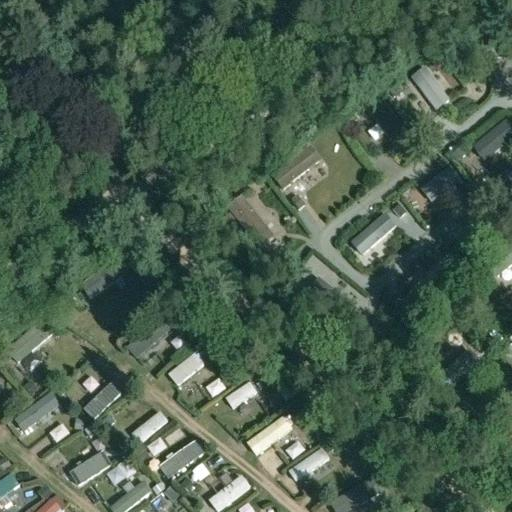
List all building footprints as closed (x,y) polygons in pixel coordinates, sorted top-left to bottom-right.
[(411,81),(436,112),(447,104),(422,72),(411,81)] [(384,109),(372,118),(397,152),(409,143),(384,109)] [(359,124),(353,116),(342,125),(348,132),(359,124)] [(485,164),(511,141),(511,127),(509,124),(475,151),(485,164)] [(310,151),(272,181),(282,194),(320,164),(310,151)] [(452,157),(458,164),(464,159),(458,152),(452,157)] [(461,184),(451,171),(421,196),(432,208),(461,184)] [(409,204),(415,199),(408,191),(402,196),(409,204)] [(297,199),(291,204),(299,214),(306,209),(297,199)] [(229,213),(260,252),(273,242),(241,203),(229,213)] [(399,209),(393,214),(400,223),(406,217),(399,209)] [(352,247),(363,260),(395,233),(385,221),(352,247)] [(491,223),(459,252),(469,264),(502,235),(491,223)] [(457,238),(452,232),(444,239),(450,245),(457,238)] [(511,250),(485,271),(495,282),(511,269),(511,250)] [(81,289),(90,301),(129,273),(120,261),(81,289)] [(408,298),(420,309),(448,281),(436,270),(408,298)] [(307,296),(345,326),(355,314),(317,284),(307,296)] [(8,353),(18,365),(56,333),(46,321),(8,353)] [(128,350),(137,361),(169,333),(159,322),(128,350)] [(186,322),(175,331),(181,338),(191,328),(186,322)] [(385,356),(384,338),(365,339),(366,357),(385,356)] [(205,358),(213,357),(213,345),(205,345),(205,358)] [(481,365),(470,353),(435,386),(447,398),(481,365)] [(177,389),(203,368),(194,357),(168,378),(177,389)] [(511,387),(508,383),(476,410),(487,422),(511,400),(511,387)] [(29,385),(23,390),(31,398),(37,393),(29,385)] [(232,412),(256,396),(249,387),(225,402),(232,412)] [(464,416),(471,410),(464,402),(457,408),(464,416)] [(54,413),(54,405),(44,405),(44,413),(54,413)] [(159,416),(132,438),(138,446),(165,424),(159,416)] [(76,432),(68,421),(36,443),(43,454),(76,432)] [(109,421),(100,429),(106,435),(114,426),(109,421)] [(255,456),(288,432),(281,422),(248,446),(255,456)] [(91,432),(83,437),(88,444),(95,439),(91,432)] [(511,452),(511,433),(496,449),(505,459),(511,452)] [(284,455),(303,452),(301,441),(282,444),(284,455)] [(157,473),(165,484),(185,469),(203,456),(195,445),(177,458),(157,473)] [(289,474),(295,484),(329,461),(322,451),(289,474)] [(143,452),(135,458),(140,463),(147,457),(143,452)] [(70,477),(78,490),(110,469),(102,457),(70,477)] [(10,469),(6,463),(0,467),(0,471),(2,475),(10,469)] [(194,485),(205,479),(197,466),(186,473),(194,485)] [(0,485),(0,502),(6,498),(9,502),(15,497),(13,493),(19,489),(10,478),(0,485)] [(240,479),(208,504),(213,511),(220,511),(249,490),(240,479)] [(352,511),(381,495),(374,482),(331,508),(333,511),(352,511)] [(134,492),(127,497),(110,511),(111,511),(127,511),(150,494),(143,485),(134,492)] [(159,486),(153,491),(157,496),(163,491),(159,486)] [(46,489),(38,496),(44,502),(51,496),(46,489)] [(174,504),(180,498),(172,489),(165,495),(174,504)] [(160,511),(174,511),(175,511),(163,494),(153,501),(160,511)]
